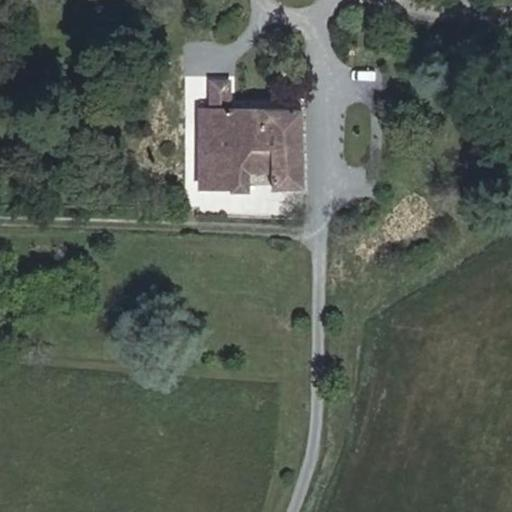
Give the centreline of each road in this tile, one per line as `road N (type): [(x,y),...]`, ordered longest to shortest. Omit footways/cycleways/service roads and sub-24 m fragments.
road 1 (unknown): [(320,234),(0,215)]
road 2 (unknown): [(320,234),(364,314),(366,428),(342,511)]
road 3 (unknown): [(319,0),(353,189),(320,234)]
